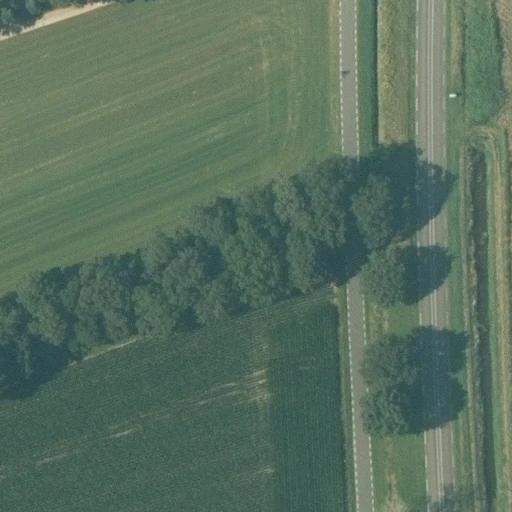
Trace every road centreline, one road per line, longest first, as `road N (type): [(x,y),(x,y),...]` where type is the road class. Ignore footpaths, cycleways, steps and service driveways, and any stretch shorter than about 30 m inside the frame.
road 1 (primary): [(447,511),(435,244),(437,0)]
road 2 (unclassified): [(349,0),(365,511)]
